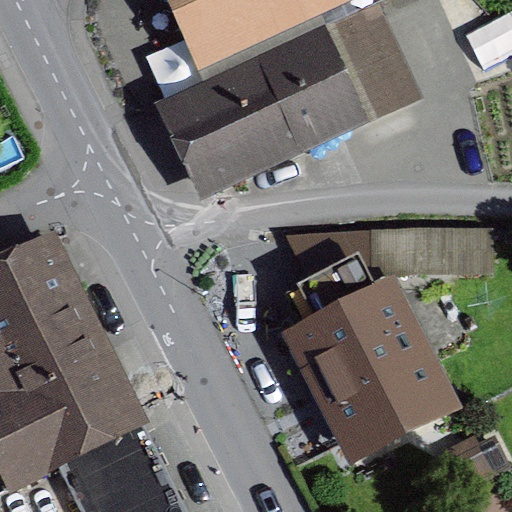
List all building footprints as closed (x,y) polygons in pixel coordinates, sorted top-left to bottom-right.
[(339,0),(158,0),(198,87),(348,18),(339,0)] [(382,20),(334,40),(368,122),(416,102),(382,20)] [(323,44),(158,119),(200,211),(365,136),(323,44)] [(0,265),(0,463),(15,494),(59,472),(138,433),(148,428),(53,239),(0,265)] [(489,245),(371,244),(371,287),(488,288),(489,245)] [(391,296),(284,349),(349,480),(456,428),(391,296)] [(178,511),(138,433),(59,472),(78,511),(178,511)]
